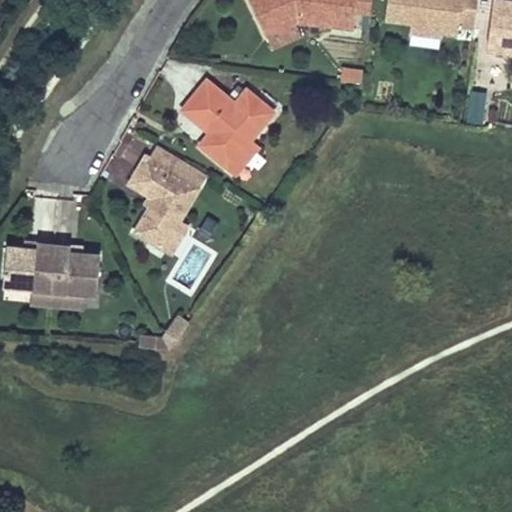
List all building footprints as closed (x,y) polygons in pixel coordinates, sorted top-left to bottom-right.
[(249,0),(265,35),(297,20),(353,27),(355,11),(356,0),(249,0)] [(363,12),(361,29),(367,29),(371,0),(356,0),(355,11),(363,12)] [(386,0),(384,18),(410,21),(442,26),(441,31),(443,31),(457,33),(458,25),(473,27),(477,0),(386,0)] [(511,0),(492,0),(486,47),(511,50),(511,0)] [(265,35),(272,48),(303,34),(297,20),(265,35)] [(410,21),(409,32),(442,36),(443,31),(441,31),(442,26),(410,21)] [(362,71),(341,68),(340,79),(361,82),(362,71)] [(203,147),(227,168),(250,140),(274,111),(246,88),(234,102),(206,78),(181,109),(209,132),(213,135),(203,147)] [(471,91),(467,122),(482,123),(486,93),(471,91)] [(209,132),(199,144),(203,147),(213,135),(209,132)] [(227,168),(235,174),(258,146),(250,140),(227,168)] [(145,155),(128,183),(148,195),(154,198),(148,207),(134,231),(161,248),(178,221),(199,187),(173,171),(181,158),(156,144),(149,157),(145,155)] [(199,187),(207,174),(181,158),(173,171),(199,187)] [(148,195),(143,204),(148,207),(154,198),(148,195)] [(161,248),(170,254),(187,226),(178,221),(161,248)] [(2,285),(33,288),(49,289),(54,243),(37,242),(36,248),(6,245),(2,285)] [(69,251),(70,245),(54,243),(49,289),(48,304),(83,307),(84,293),(95,294),(99,253),(82,252),(69,251)] [(33,288),(32,303),(48,304),(49,289),(33,288)] [(186,324),(175,316),(161,335),(168,348),(186,324)] [(161,335),(142,333),(141,346),(168,348),(161,335)]
